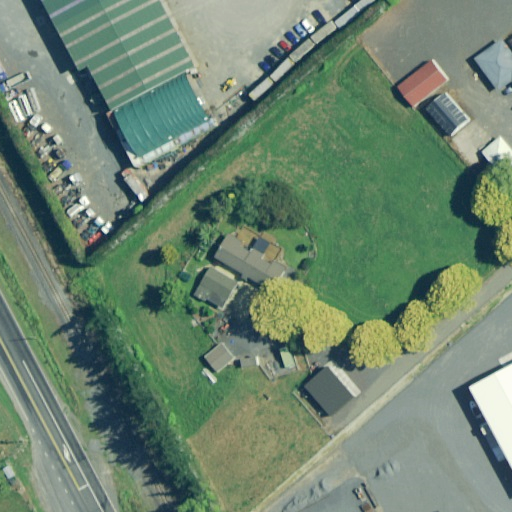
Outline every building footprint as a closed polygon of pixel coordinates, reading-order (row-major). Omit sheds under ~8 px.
[(218,260),(231,266),(230,269),(235,272),(236,271),(245,276),(244,279),(248,281),(249,279),(268,289),(269,287),(284,295),(297,272),(244,244),(231,236),(218,260)] [(239,283),(213,269),(198,296),(224,310),(239,283)] [(236,360),(223,345),(207,358),(220,373),(236,360)] [(257,356),(242,360),(244,369),(259,366),(257,356)] [(511,368),(477,388),(511,454),(511,368)] [(443,459),(435,441),(390,463),(399,480),(443,459)]
